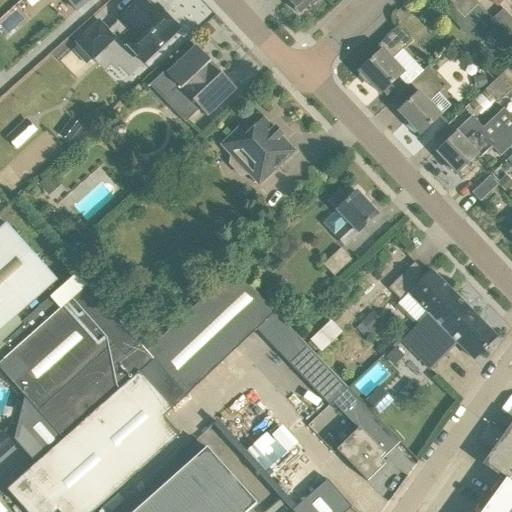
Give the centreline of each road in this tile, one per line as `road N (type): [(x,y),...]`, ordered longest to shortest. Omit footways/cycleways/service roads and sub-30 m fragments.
road 1 (unknown): [(103,511),(176,449),(234,381),(257,374),(288,389),(377,511)]
road 2 (residential): [(511,284),(308,69)]
road 3 (unclassified): [(401,511),(511,363)]
